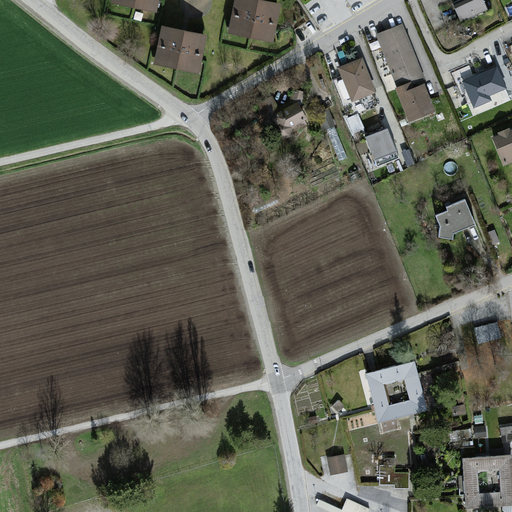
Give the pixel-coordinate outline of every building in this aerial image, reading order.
[(157,0),(109,0),(109,1),(155,11),(157,0)] [(280,3),(263,0),(232,0),(226,33),(272,42),(280,3)] [(455,5),(462,22),(490,10),(486,0),(461,0),(462,2),(455,5)] [(206,33),(161,24),(153,61),(198,70),(206,33)] [(405,27),(376,37),(411,124),(436,115),(405,27)] [(361,57),(338,66),(352,101),(375,92),(361,57)] [(496,66),(461,80),(472,108),(492,100),(490,93),(504,88),(496,66)] [(290,139),(293,130),(314,119),(304,110),(306,94),(295,92),(286,106),(267,105),(262,116),(277,123),(276,128),(279,144),(290,139)] [(328,107),(313,113),(320,130),(335,124),(328,107)] [(386,127),(364,136),(376,166),(398,157),(386,127)] [(511,134),(493,141),(503,167),(511,164),(511,134)] [(476,225),(465,202),(447,209),(448,213),(437,218),(440,228),(439,239),(452,242),(453,234),(476,225)] [(497,321),(473,327),(477,341),(500,336),(497,321)] [(381,431),(397,427),(394,416),(426,408),(414,360),(365,372),(377,421),(379,422),(381,431)] [(343,405),(338,399),(331,406),(336,411),(343,405)] [(462,404),(451,406),(453,417),(464,415),(462,404)] [(485,425),(473,425),(474,436),(485,435),(485,425)] [(511,425),(499,427),(500,435),(505,435),(506,439),(511,438),(511,425)] [(343,453),(326,457),(329,475),(347,471),(343,453)] [(511,462),(511,453),(462,457),(465,507),(511,503),(511,462)] [(395,468),(378,468),(378,484),(393,485),(393,488),(409,488),(409,473),(395,473),(395,468)] [(368,511),(369,509),(346,499),(342,508),(320,498),(317,504),(335,511),(368,511)]
